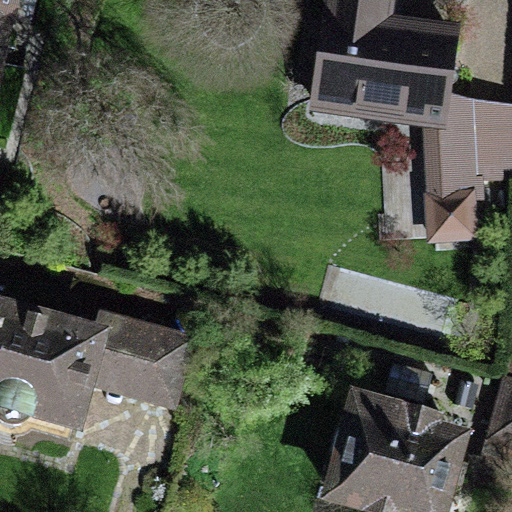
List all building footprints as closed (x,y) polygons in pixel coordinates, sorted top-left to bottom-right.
[(0,0),(0,115),(27,0),(0,0)] [(324,123),(431,134),(461,135),(463,118),(471,35),(402,28),(404,8),(335,4),(324,123)] [(511,119),(463,118),(461,135),(431,134),(433,252),(511,247),(511,119)] [(105,339),(0,311),(0,417),(92,442),(103,402),(182,422),(201,348),(109,324),(105,339)] [(462,511),(483,437),(364,405),(333,511),(462,511)] [(511,447),(511,419),(504,417),(496,443),(511,447)]
